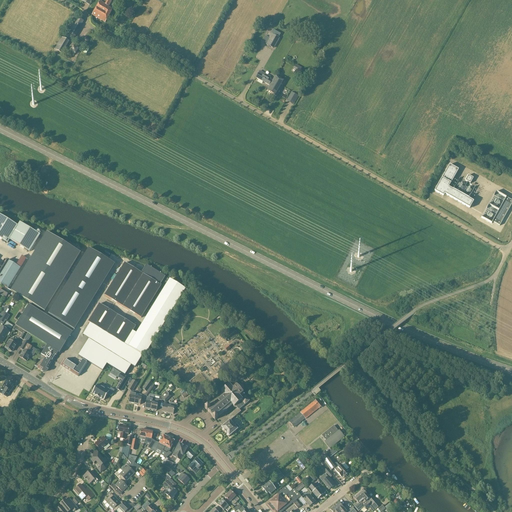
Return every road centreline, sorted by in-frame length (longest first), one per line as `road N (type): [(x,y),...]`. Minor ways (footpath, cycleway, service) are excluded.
road 1 (primary): [(511,370),(419,334),(0,128)]
road 2 (residential): [(507,251),(139,43),(100,32),(60,0)]
road 3 (tertiary): [(220,462),(187,433),(79,405),(0,360)]
